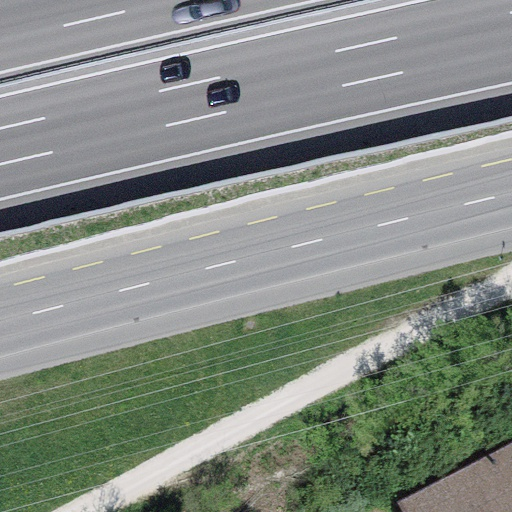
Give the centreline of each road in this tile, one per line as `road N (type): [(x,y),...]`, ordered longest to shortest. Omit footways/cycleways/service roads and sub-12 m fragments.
road 1 (tertiary): [(0,322),(511,192)]
road 2 (motorway): [(0,147),(511,31)]
road 3 (track): [(81,511),(511,278)]
